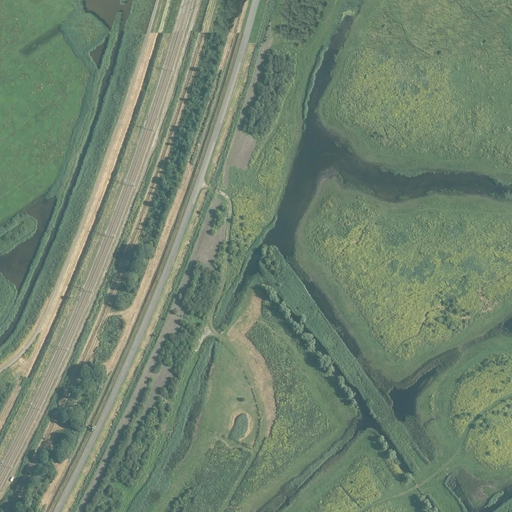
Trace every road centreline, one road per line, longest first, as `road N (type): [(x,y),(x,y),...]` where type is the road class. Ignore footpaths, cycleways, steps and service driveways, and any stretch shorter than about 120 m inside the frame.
road 1 (tertiary): [(55,511),(167,269),(256,0)]
road 2 (track): [(0,500),(101,286),(199,0)]
road 3 (track): [(156,0),(110,153),(41,326),(0,375)]
